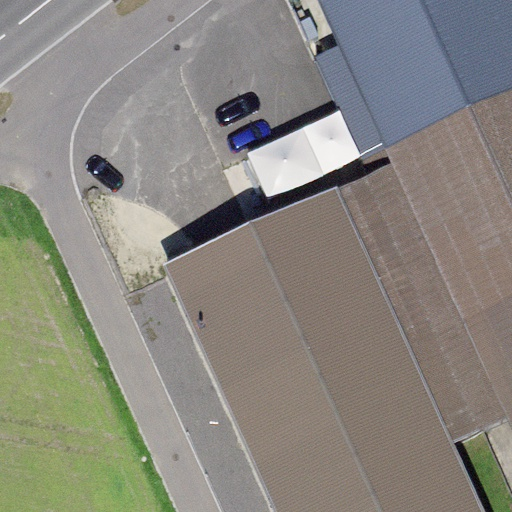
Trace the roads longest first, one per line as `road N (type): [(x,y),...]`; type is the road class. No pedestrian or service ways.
road 1 (track): [(30,122),(203,511)]
road 2 (track): [(0,145),(86,79),(34,14)]
road 3 (track): [(86,79),(185,0)]
